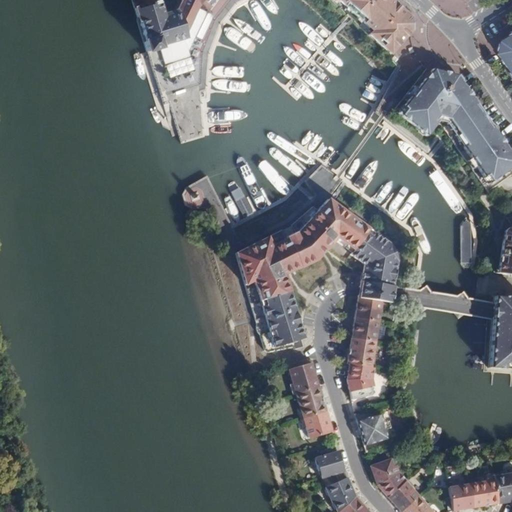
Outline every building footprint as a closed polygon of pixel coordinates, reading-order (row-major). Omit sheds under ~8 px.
[(154,0),(155,1),(156,1),(160,11),(174,7),(176,0),(154,0)] [(176,0),(174,7),(182,35),(196,8),(197,6),(189,0),(176,0)] [(329,0),(332,2),(333,0),(336,0),(371,32),(368,35),(389,54),(391,53),(410,31),(411,30),(411,24),(411,18),(390,0),(329,0)] [(371,32),(336,0),(333,0),(332,2),(349,17),(368,35),(371,32)] [(137,7),(135,8),(148,51),(150,51),(155,49),(159,48),(158,45),(183,37),(182,35),(174,7),(160,11),(156,1),(155,1),(137,7)] [(196,41),(195,37),(206,13),(196,8),(182,35),(183,37),(158,45),(159,48),(164,64),(165,64),(189,57),(187,51),(191,50),(192,49),(191,47),(189,46),(191,42),(193,43),(196,42),(196,41)] [(504,40),(501,53),(506,60),(511,68),(511,35),(505,39),(504,40)] [(500,182),(504,180),(511,174),(511,157),(460,82),(456,76),(432,69),(430,72),(426,69),(418,78),(392,111),(425,136),(435,123),(439,124),(486,192),(500,182)] [(325,250),(342,262),(365,228),(327,200),(317,211),(312,207),(291,225),(291,226),(281,230),(242,250),(235,254),(249,303),(288,291),(284,275),(285,274),(290,272),(299,267),(299,268),(315,260),(320,255),(324,251),(325,250)] [(511,226),(504,231),(503,238),(497,273),(511,275),(511,213),(506,218),(511,226)] [(389,302),(390,296),(392,287),(392,285),(391,285),(395,262),(393,258),(395,256),(395,253),(393,250),(392,249),(390,248),(388,245),(365,228),(342,262),(356,273),(361,273),(359,288),(360,288),(359,292),(359,296),(358,295),(357,298),(387,303),(389,303),(389,302)] [(300,340),(303,339),(302,335),(299,328),(288,291),(249,303),(256,325),(255,326),(255,329),(256,331),(257,333),(259,335),(264,351),(267,354),(276,352),(280,351),(292,347),(293,349),(301,347),(300,340)] [(511,297),(494,296),(493,302),(492,318),(488,368),(511,369),(511,297)] [(354,318),(377,322),(379,311),(380,312),(387,307),(387,305),(387,303),(357,298),(356,308),(354,318)] [(374,342),(377,322),(354,318),(352,327),(351,338),(374,342)] [(349,364),(373,368),(374,358),(372,357),(374,342),(351,338),(349,349),(346,364),(349,364)] [(318,388),(315,378),(310,363),(288,370),(292,384),(289,385),(292,395),(295,394),(318,388)] [(347,383),(351,400),(371,395),(370,388),(373,387),(371,379),(373,368),(349,364),(346,380),(347,383)] [(321,399),(318,388),(295,394),(299,408),(296,409),(300,420),(325,412),(321,399)] [(302,428),(305,427),(308,439),(331,432),(328,421),(325,412),(300,420),(302,428)] [(386,429),(384,423),(381,413),(355,421),(357,426),(358,430),(360,436),(363,446),(389,438),(386,429)] [(343,472),(340,461),(337,452),(314,459),(320,478),(343,472)] [(387,497),(405,481),(402,478),(397,473),(395,466),(392,467),(391,465),(389,459),(369,467),(376,485),(379,489),(387,497)] [(343,472),(320,478),(324,487),(331,503),(332,502),(336,511),(337,511),(354,497),(349,486),(343,472)] [(511,473),(503,475),(503,472),(492,474),(497,500),(510,498),(511,497),(511,473)] [(482,480),(483,482),(479,483),(468,484),(472,508),(483,506),(497,504),(497,500),(492,474),(486,475),(482,480)] [(412,486),(407,480),(405,481),(387,497),(393,504),(399,511),(400,511),(418,497),(414,492),(410,488),(412,486)] [(472,508),(468,484),(448,488),(452,511),(463,509),(472,508)] [(354,497),(337,511),(367,511),(360,504),(354,497)] [(431,511),(418,497),(400,511),(431,511)]
